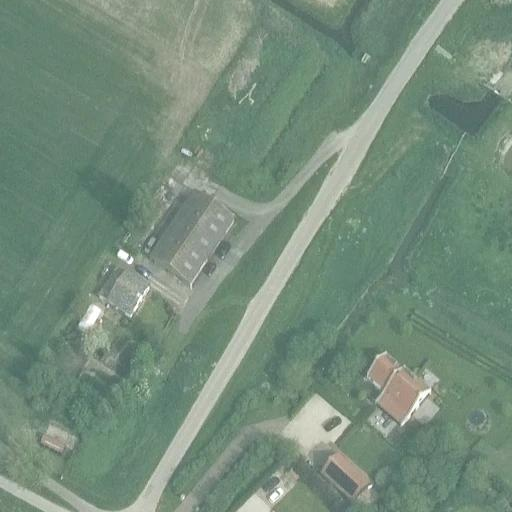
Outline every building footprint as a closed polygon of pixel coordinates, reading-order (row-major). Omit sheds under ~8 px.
[(181,147),(176,160),(192,166),(197,153),(181,147)] [(148,262),(188,289),(232,224),(193,197),(148,262)] [(105,288),(98,300),(129,320),(147,291),(115,270),(104,287),(105,288)] [(375,405),(401,428),(430,395),(404,372),(402,373),(385,358),(366,379),(384,395),(375,405)] [(136,380),(147,387),(156,373),(145,366),(136,380)] [(328,415),(335,426),(351,416),(344,405),(328,415)] [(320,474),(354,505),(370,487),(337,456),(320,474)]
